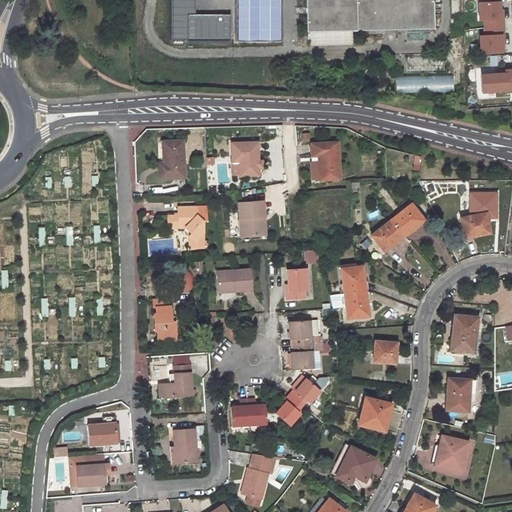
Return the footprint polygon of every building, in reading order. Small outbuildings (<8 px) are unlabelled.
[(306,0),(307,31),(308,31),(309,45),(353,44),(353,30),(369,30),(385,30),(434,29),(433,0),(306,0)] [(500,10),(500,1),(478,2),(479,20),(484,20),(485,28),(484,28),(484,35),(480,36),(481,53),(483,53),(490,52),(502,52),(502,43),(501,35),(504,35),(503,18),(500,18),(500,10)] [(443,69),(443,56),(405,57),(405,71),(443,69)] [(511,90),(511,69),(505,70),(506,74),(496,74),(481,75),(482,88),(496,87),(496,91),(511,90)] [(453,92),(453,76),(394,75),(394,91),(453,92)] [(161,137),(162,158),(163,174),(184,172),(181,137),(161,137)] [(320,176),(339,174),(334,137),(309,140),(310,152),(316,151),(320,176)] [(257,158),(256,139),(230,140),(231,159),(238,159),(239,174),(257,173),(257,163),(257,158)] [(264,197),(239,199),(241,233),(262,232),(261,213),(265,212),(264,197)] [(412,201),(392,217),(403,233),(404,234),(417,223),(417,222),(423,217),(412,201)] [(169,223),(187,223),(188,223),(193,228),(190,232),(196,236),(196,237),(196,238),(196,243),(205,243),(205,240),(209,240),(209,235),(205,235),(204,217),(208,216),(208,203),(179,203),(179,211),(169,212),(169,223)] [(490,232),(487,211),(461,217),(465,237),(490,232)] [(391,244),(404,234),(403,233),(392,217),(372,232),(384,248),(390,243),(391,244)] [(309,246),(309,258),(323,258),(317,246),(309,246)] [(365,287),(362,262),(341,264),(344,289),(365,287)] [(194,272),(193,267),(189,264),(186,263),(183,263),(182,263),(178,265),(175,269),(175,272),(174,274),(174,279),(176,282),(177,284),(179,286),(183,287),(188,287),(191,285),(192,284),(194,281),(195,278),(194,272)] [(311,293),(308,264),(289,266),(291,287),(288,287),(289,295),(311,293)] [(254,287),(252,266),(218,268),(220,290),(234,288),(234,287),(237,287),(238,288),(254,287)] [(344,289),(348,314),(369,312),(365,287),(344,289)] [(177,317),(174,295),(158,297),(158,305),(160,305),(161,311),(158,311),(160,328),(162,328),(163,336),(181,334),(180,317),(177,317)] [(474,350),(478,315),(454,312),(452,331),(455,332),(453,348),(474,350)] [(219,313),(208,314),(209,322),(219,322),(219,313)] [(295,342),(316,341),(323,340),(323,333),(321,333),(320,317),(291,318),(292,336),(295,335),(295,342)] [(397,360),(398,340),(377,337),(375,358),(397,360)] [(315,365),(314,347),(316,347),(316,341),(295,342),(296,348),(293,349),(294,366),(315,365)] [(175,370),(176,379),(171,379),(164,380),(165,393),(193,392),(191,361),(175,362),(175,370)] [(469,391),(470,377),(448,375),(446,406),(468,408),(469,391)] [(290,391),(306,406),(322,389),(309,376),(297,388),(296,386),(290,391)] [(291,423),(306,406),(290,391),(285,396),(288,398),(277,410),(291,423)] [(388,407),(390,399),(364,392),(357,419),(381,427),(386,406),(388,407)] [(268,419),(267,401),(258,402),(257,394),(249,395),(251,421),(268,419)] [(231,403),(232,422),(251,421),(249,395),(241,396),(242,402),(231,403)] [(89,441),(117,439),(116,417),(87,419),(89,441)] [(197,459),(195,427),(174,428),(175,444),(176,460),(197,459)] [(461,468),(468,440),(443,434),(440,445),(438,445),(434,461),(461,468)] [(375,450),(343,439),(331,469),(356,480),(358,478),(361,480),(367,481),(370,480),(373,476),(373,474),(372,472),(368,470),(375,450)] [(65,443),(57,444),(58,451),(66,451),(65,443)] [(81,461),(80,451),(68,452),(68,462),(75,462),(81,461)] [(273,469),(275,454),(254,451),(252,467),(249,466),(245,492),(254,494),(267,496),(270,469),(273,469)] [(81,461),(75,462),(77,482),(94,480),(94,479),(104,477),(104,472),(111,472),(110,461),(103,462),(103,460),(81,461)] [(75,462),(68,462),(70,482),(77,482),(75,462)] [(431,511),(436,504),(413,492),(402,511),(431,511)] [(267,496),(254,494),(253,502),(266,503),(267,496)] [(345,511),(347,510),(330,495),(317,511),(345,511)] [(228,511),(222,502),(205,511),(228,511)]
